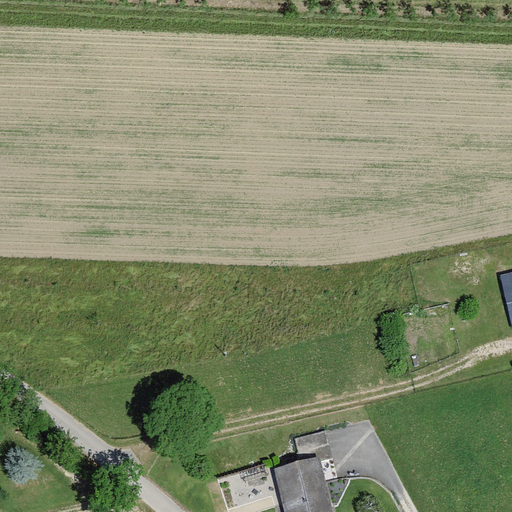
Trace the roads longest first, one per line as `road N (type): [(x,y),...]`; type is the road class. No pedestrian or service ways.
road 1 (residential): [(511,342),(405,389),(112,453)]
road 2 (residential): [(0,384),(112,453)]
